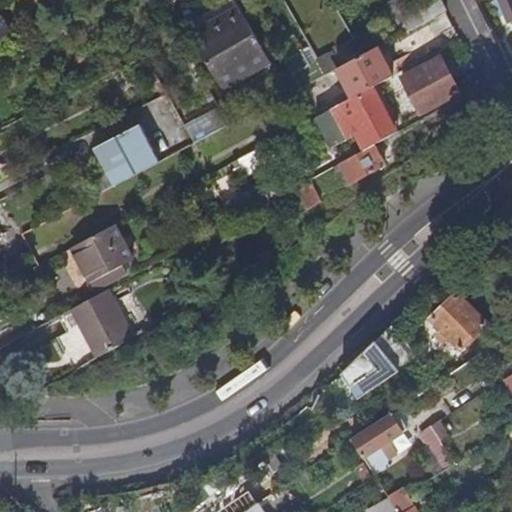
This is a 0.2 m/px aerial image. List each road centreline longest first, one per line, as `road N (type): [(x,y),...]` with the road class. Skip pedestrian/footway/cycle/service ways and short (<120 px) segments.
road 1 (secondary): [(12,471),(98,467),(215,434),(266,400),(431,248),(502,168)]
road 2 (secondary): [(502,168),(407,233),(255,372),(179,416),(119,433)]
road 3 (unknown): [(0,194),(114,131)]
road 4 (residential): [(119,433),(74,410),(0,409)]
